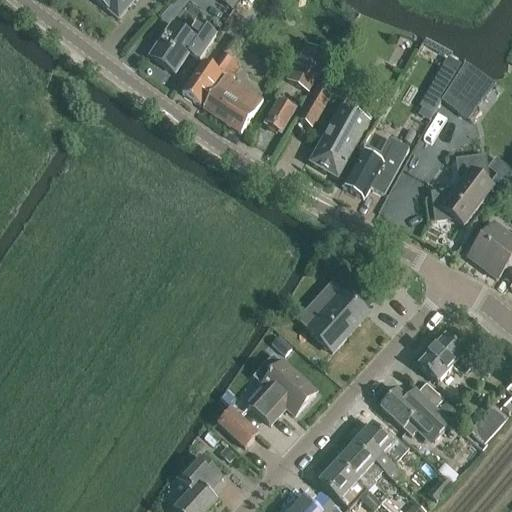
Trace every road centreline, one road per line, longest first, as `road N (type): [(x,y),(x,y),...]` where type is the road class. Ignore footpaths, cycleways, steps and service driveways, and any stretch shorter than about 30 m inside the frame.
road 1 (tertiary): [(455,279),(241,162),(20,0)]
road 2 (residential): [(242,511),(455,279)]
